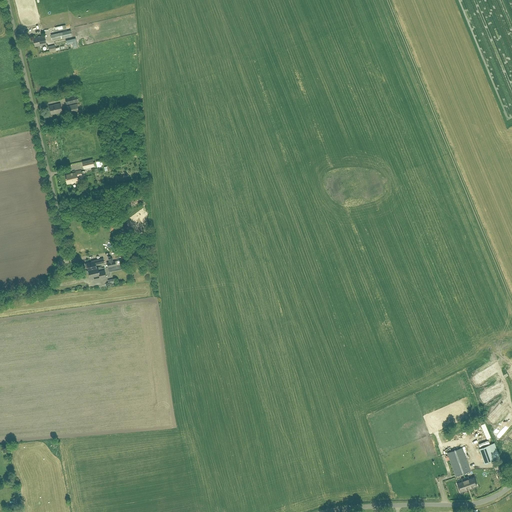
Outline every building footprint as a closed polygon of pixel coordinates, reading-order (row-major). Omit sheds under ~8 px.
[(72,36),(70,30),(51,35),(52,40),(63,37),(63,38),(72,36)] [(35,47),(46,44),(44,35),(33,38),(35,47)] [(75,39),(66,41),(67,45),(72,44),(74,48),(77,48),(75,39)] [(78,102),(77,94),(65,98),(67,105),(78,102)] [(51,115),(62,112),(60,103),(49,106),(51,115)] [(79,112),(77,104),(68,106),(70,114),(79,112)] [(84,169),(94,166),(93,160),(82,162),(84,169)] [(67,184),(78,181),(77,176),(82,175),(81,170),(76,172),(76,173),(65,175),(67,184)] [(96,268),(96,265),(104,263),(103,258),(94,260),(94,261),(87,263),(86,264),(85,265),(86,267),(87,268),(88,267),(88,270),(96,268)] [(96,268),(88,270),(90,277),(94,276),(95,281),(100,279),(100,278),(106,277),(105,270),(99,272),(98,268),(96,268)] [(486,379),(503,370),(499,362),(481,372),(486,379)] [(492,444),(479,449),(484,464),(497,459),(492,444)] [(455,475),(470,469),(462,447),(447,453),(455,475)] [(457,483),(460,492),(468,490),(467,489),(470,488),(477,486),(474,477),(468,478),(468,477),(461,479),(462,481),(457,483)]
